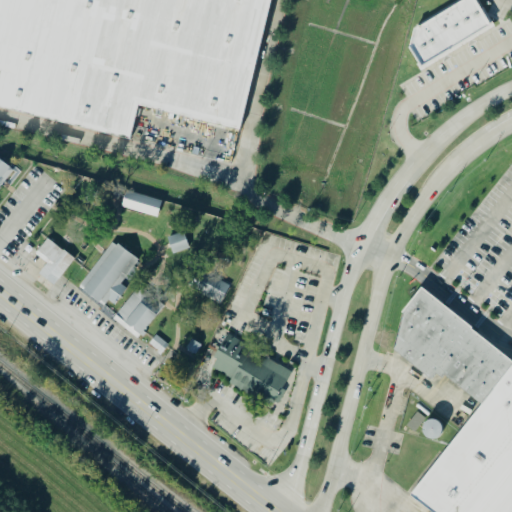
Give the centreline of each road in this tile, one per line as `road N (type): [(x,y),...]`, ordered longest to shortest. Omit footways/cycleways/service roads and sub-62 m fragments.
road 1 (tertiary): [(320,511),(380,276),(417,209),(493,138)]
road 2 (tertiary): [(276,511),(0,290)]
road 3 (tertiary): [(326,358),(285,511)]
road 4 (tertiary): [(511,89),(446,133),(401,178)]
road 5 (tertiary): [(364,237),(326,358)]
